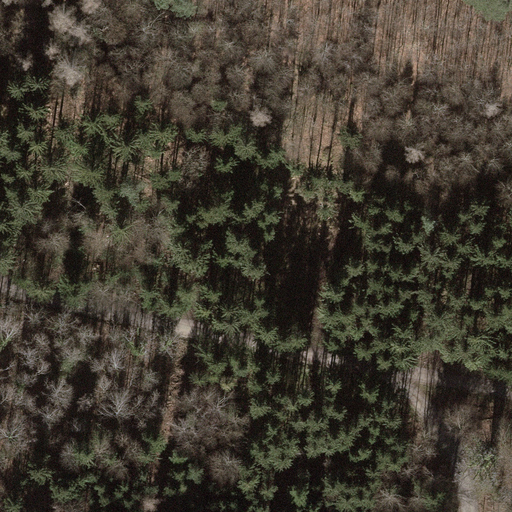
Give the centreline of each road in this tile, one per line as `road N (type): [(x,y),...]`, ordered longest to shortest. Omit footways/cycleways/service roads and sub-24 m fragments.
road 1 (track): [(0,279),(416,380),(511,395)]
road 2 (track): [(416,380),(447,434),(462,511)]
